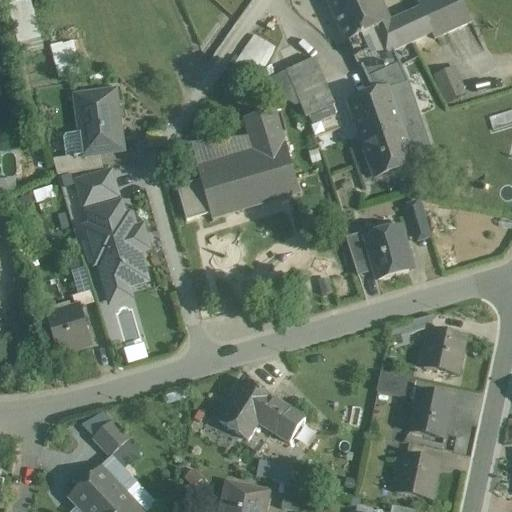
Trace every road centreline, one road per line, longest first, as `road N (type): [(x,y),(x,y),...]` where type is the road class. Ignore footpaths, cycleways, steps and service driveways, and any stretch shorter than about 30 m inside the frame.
road 1 (residential): [(208,359),(153,154),(262,0)]
road 2 (residential): [(511,274),(208,359)]
road 3 (residential): [(511,336),(475,511)]
road 4 (residential): [(208,359),(43,409)]
